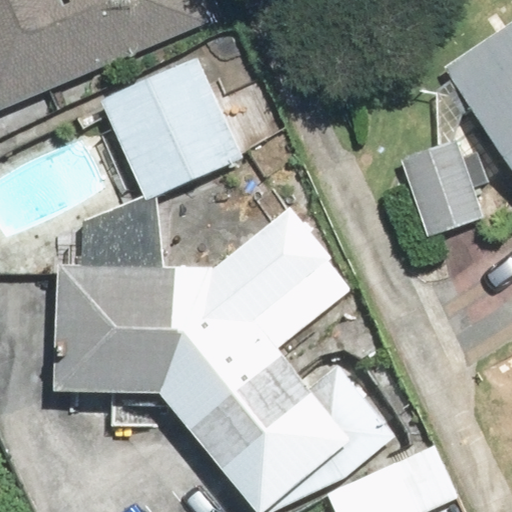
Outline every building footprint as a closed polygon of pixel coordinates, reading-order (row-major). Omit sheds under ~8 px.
[(0,0),(0,111),(216,21),(206,0),(0,0)] [(511,21),(450,65),(511,152),(511,21)] [(211,52),(112,95),(157,198),(256,156),(211,52)] [(466,137),(410,156),(437,235),(493,216),(466,137)] [(68,386),(180,388),(278,509),(352,477),(402,436),(343,364),(324,380),(294,343),(364,286),(297,204),(226,262),(70,260),(68,386)] [(440,443),(340,488),(351,511),(428,511),(465,496),(440,443)]
